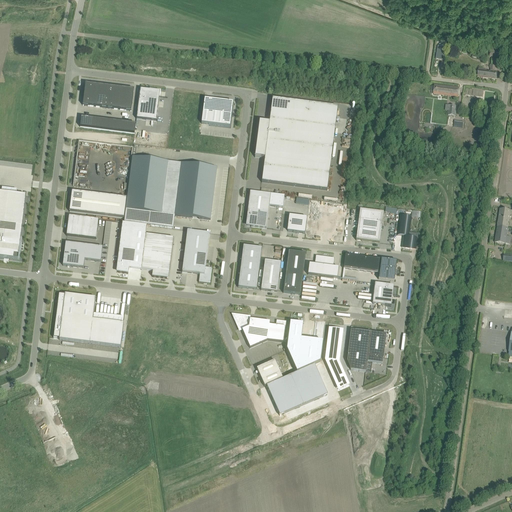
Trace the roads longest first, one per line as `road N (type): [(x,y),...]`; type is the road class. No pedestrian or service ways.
road 1 (unclassified): [(442,511),(506,87)]
road 2 (unclassified): [(84,34),(506,87)]
road 3 (unclassified): [(69,71),(238,91),(249,101),(231,235)]
road 4 (unknown): [(245,98),(340,105),(346,116),(333,193),(238,183)]
road 5 (unclassified): [(231,235),(403,257),(409,266),(402,320)]
road 6 (unclassified): [(69,71),(43,277)]
road 7 (unclassified): [(43,277),(223,298)]
road 8 (unclassified): [(223,298),(402,320)]
road 9 (track): [(347,0),(426,28),(427,78)]
road 10 (unclassified): [(402,320),(395,374),(337,406)]
